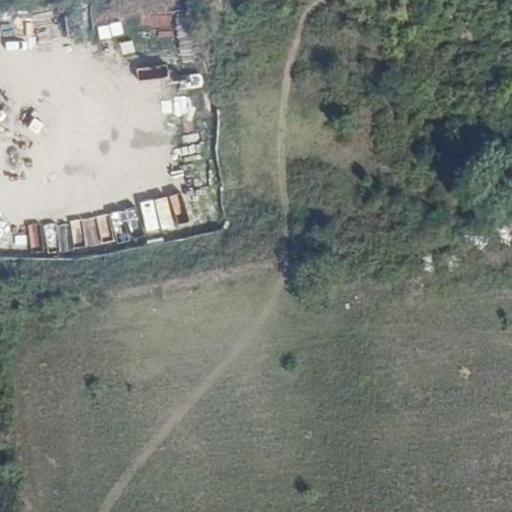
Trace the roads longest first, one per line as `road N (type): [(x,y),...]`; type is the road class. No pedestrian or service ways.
road 1 (track): [(75,511),(68,435),(84,370),(127,348),(233,328),(285,273),(281,117),(300,22),(320,0)]
road 2 (track): [(0,304),(226,265),(511,198)]
